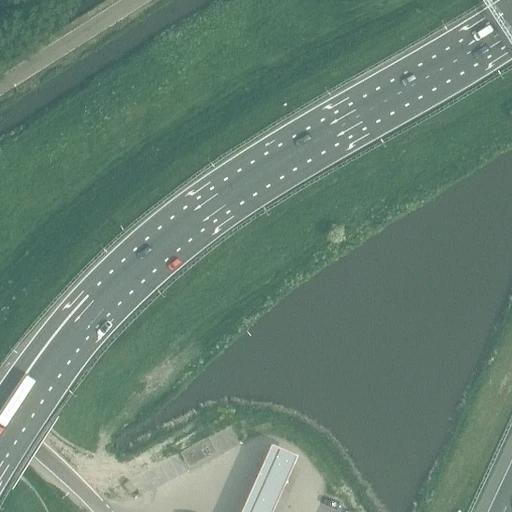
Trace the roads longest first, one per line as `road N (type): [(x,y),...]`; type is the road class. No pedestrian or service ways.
road 1 (motorway): [(511,26),(233,191),(157,249),(80,325),(0,440)]
road 2 (unclassified): [(0,82),(132,0)]
road 3 (motorway): [(0,416),(101,511)]
